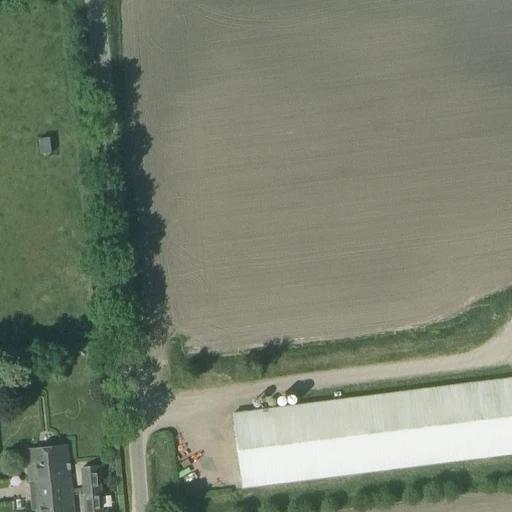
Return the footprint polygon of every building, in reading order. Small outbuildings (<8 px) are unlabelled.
[(49,139),(38,140),(40,156),(51,155),(49,139)] [(511,296),(493,299),(496,329),(511,327),(511,296)] [(138,389),(148,389),(148,362),(138,361),(138,389)] [(511,380),(227,416),(237,493),(511,455),(511,380)] [(72,511),(66,447),(25,451),(30,511),(72,511)] [(111,511),(108,467),(79,469),(82,511),(111,511)]
